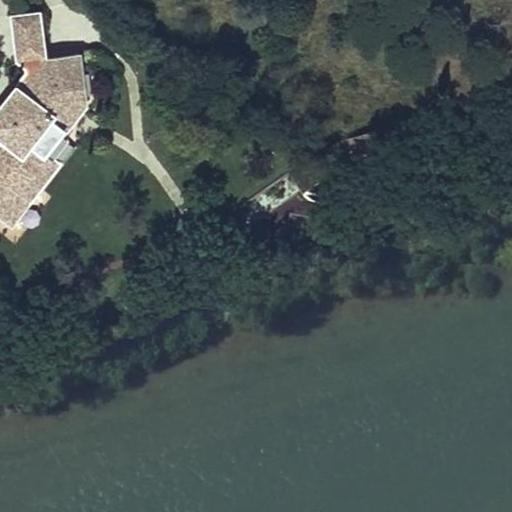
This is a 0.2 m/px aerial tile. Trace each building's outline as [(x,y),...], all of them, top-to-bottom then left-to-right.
[(45,8),(16,10),(20,53),(48,51),(45,8)] [(49,55),(25,86),(30,90),(17,107),(5,98),(0,104),(0,206),(15,218),(62,158),(55,153),(45,145),(59,126),(68,122),(77,111),(74,93),(86,91),(84,53),(49,55)] [(18,82),(5,98),(17,107),(30,90),(25,86),(18,82)] [(86,91),(74,93),(77,111),(87,97),(86,91)] [(59,126),(45,145),(55,153),(69,133),(68,122),(59,126)] [(310,158),(289,172),(300,188),(304,192),(330,173),(310,158)] [(337,169),(330,173),(304,192),(313,198),(321,201),(331,203),(340,202),(346,199),(355,194),(363,189),(337,169)] [(289,172),(228,214),(238,229),(300,188),(289,172)] [(288,230),(307,232),(308,214),(290,212),(288,230)]
